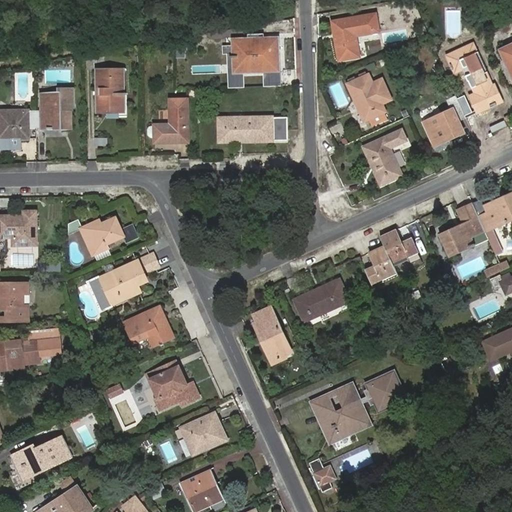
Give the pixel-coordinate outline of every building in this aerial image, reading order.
[(333,22),(340,60),(360,56),(356,36),(380,32),(376,15),(333,22)] [(234,41),(235,72),(279,71),(278,38),(234,41)] [(480,101),(475,103),(479,113),(504,101),(496,84),(494,86),(474,44),(449,56),(456,72),(465,68),(469,76),(468,76),(470,82),(471,81),(477,93),(480,101)] [(502,51),(511,71),(511,55),(509,48),(502,51)] [(118,95),(122,95),(122,68),(96,68),(97,111),(105,111),(105,109),(118,109),(118,95)] [(348,84),(366,121),(387,111),(370,74),(348,84)] [(37,110),(37,128),(71,127),(70,109),(75,109),(75,89),(57,89),(57,94),(43,94),(43,110),(37,110)] [(471,95),(475,103),(480,101),(477,93),(471,95)] [(459,121),(467,118),(459,99),(457,94),(447,98),(452,109),(425,121),(435,142),(446,137),(448,141),(465,133),(459,121)] [(459,99),(467,118),(475,115),(467,96),(459,99)] [(154,124),(154,126),(147,127),(148,137),(154,137),(154,143),(187,142),(187,99),(172,99),(172,124),(154,124)] [(28,128),(37,128),(37,110),(0,110),(0,118),(1,149),(23,149),(23,138),(28,138),(28,128)] [(219,118),(220,141),(289,139),(288,117),(219,118)] [(408,140),(404,130),(386,138),(391,148),(408,140)] [(446,137),(435,142),(436,146),(448,141),(446,137)] [(365,148),(382,185),(404,176),(391,148),(386,138),(365,148)] [(481,200),(471,205),(485,233),(494,229),(511,220),(511,194),(484,207),(481,200)] [(485,233),(471,205),(457,211),(463,224),(439,235),(449,257),(475,246),(472,239),(485,233)] [(0,236),(14,236),(15,244),(36,244),(35,211),(23,212),(23,217),(0,216),(0,236)] [(94,227),(92,223),(81,228),(93,255),(110,247),(108,243),(124,236),(116,218),(102,224),(94,227)] [(100,219),(92,223),(94,227),(102,224),(100,219)] [(380,239),(384,247),(385,248),(392,265),(407,258),(406,255),(416,250),(411,238),(406,241),(400,228),(380,237),(380,239)] [(504,251),(494,229),(485,233),(495,255),(504,251)] [(375,267),(365,271),(372,285),(386,279),(385,275),(395,271),(392,265),(385,248),(384,247),(383,248),(370,254),(375,267)] [(418,253),(416,250),(406,255),(407,258),(418,253)] [(101,311),(113,305),(141,291),(135,277),(157,267),(151,254),(100,278),(88,283),(101,311)] [(37,271),(59,271),(59,262),(37,262),(37,271)] [(500,264),(486,271),(489,278),(503,271),(500,264)] [(511,278),(502,283),(506,293),(511,290),(511,278)] [(339,282),(320,290),(330,310),(349,302),(339,282)] [(0,293),(2,293),(2,311),(11,310),(11,320),(31,319),(31,305),(26,305),(26,293),(30,293),(30,284),(0,283),(0,293)] [(330,310),(320,290),(295,301),(305,322),(330,310)] [(124,322),(133,341),(148,334),(153,346),(173,337),(159,306),(124,322)] [(254,326),(262,343),(265,341),(275,362),(283,358),(281,354),(289,351),(269,309),(256,315),(260,323),(257,324),(254,326)] [(511,331),(486,344),(494,360),(505,355),(503,352),(511,347),(511,331)] [(24,363),(39,362),(37,341),(0,343),(0,365),(3,365),(3,368),(24,366),(24,363)] [(265,341),(262,343),(272,364),(275,362),(265,341)] [(451,358),(443,362),(447,369),(455,365),(451,358)] [(159,397),(156,399),(161,411),(187,399),(189,403),(201,398),(195,385),(193,386),(191,382),(187,384),(176,360),(146,374),(149,381),(151,380),(159,397)] [(329,437),(367,419),(361,404),(365,402),(368,407),(371,406),(375,415),(406,401),(392,371),(361,385),(364,390),(361,392),(364,399),(358,401),(351,387),(338,393),(345,408),(350,418),(341,422),(336,412),(329,396),(313,403),(329,437)] [(118,384),(106,390),(110,398),(122,392),(118,384)] [(345,408),(336,412),(341,422),(350,418),(345,408)] [(182,427),(185,435),(188,433),(196,452),(226,439),(214,412),(182,427)] [(331,443),(370,425),(367,419),(329,437),(331,443)] [(188,433),(185,435),(193,454),(196,452),(188,433)] [(24,467),(29,476),(70,456),(61,438),(39,449),(37,446),(14,457),(19,469),(24,467)] [(311,463),(324,492),(334,487),(331,481),(325,469),(321,459),(311,463)] [(24,478),(29,476),(24,467),(19,469),(24,478)] [(331,467),(325,469),(331,481),(337,479),(331,467)] [(199,481),(184,488),(194,511),(197,511),(225,500),(211,469),(196,475),(199,481)] [(181,482),(184,488),(199,481),(196,475),(181,482)] [(82,511),(90,507),(77,487),(69,476),(57,484),(64,495),(39,511),(82,511)] [(161,484),(149,490),(153,499),(165,492),(161,484)] [(146,511),(135,496),(122,506),(127,511),(146,511)]
